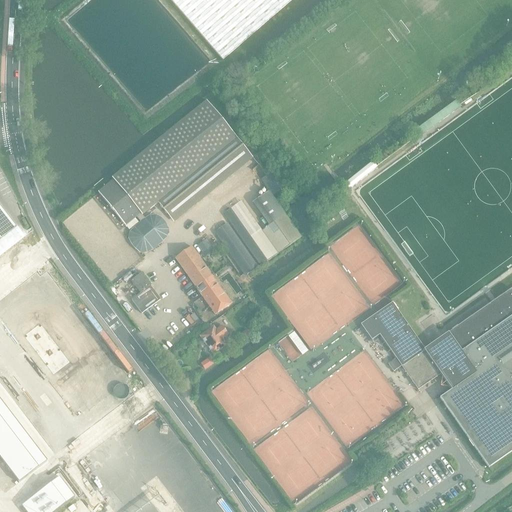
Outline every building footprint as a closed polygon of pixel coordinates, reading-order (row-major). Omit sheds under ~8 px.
[(142,215),(158,203),(174,223),(253,158),(207,101),(112,178),(113,180),(98,192),(125,226),(141,214),(142,215)] [(350,179),(344,184),(348,189),(349,190),(351,188),(377,167),(373,162),(350,179)] [(261,180),(268,191),(272,196),(282,189),(271,173),(261,180)] [(268,191),(253,203),(269,226),(262,231),(278,254),(301,238),(272,196),(268,191)] [(0,255),(25,237),(0,205),(0,255)] [(224,214),(260,266),(266,261),(230,209),(224,214)] [(135,219),(126,226),(129,230),(138,223),(135,219)] [(214,232),(245,276),(258,267),(228,223),(214,232)] [(206,240),(197,246),(202,253),(201,254),(204,258),(215,250),(212,246),(211,247),(206,240)] [(215,314),(231,303),(192,247),(176,259),(215,314)] [(161,300),(151,286),(152,285),(142,273),(131,281),(140,294),(132,300),(142,313),(161,300)] [(377,313),(362,324),(364,327),(372,340),(379,335),(396,359),(389,363),(394,371),(401,366),(413,384),(418,390),(441,374),(451,390),(437,400),(440,403),(442,402),(486,465),(488,468),(488,469),(511,452),(511,288),(496,300),(492,303),(490,304),(448,333),(424,349),(420,343),(392,303),(393,303),(392,302),(377,313)] [(223,339),(229,335),(222,325),(216,329),(214,326),(200,336),(214,355),(228,345),(223,339)] [(288,337),(302,355),(308,351),(294,332),(288,337)] [(210,357),(200,363),(204,370),(214,363),(210,357)] [(0,458),(18,483),(19,483),(47,461),(0,399),(0,458)] [(58,478),(21,506),(25,511),(55,511),(75,497),(59,477),(58,478)]
